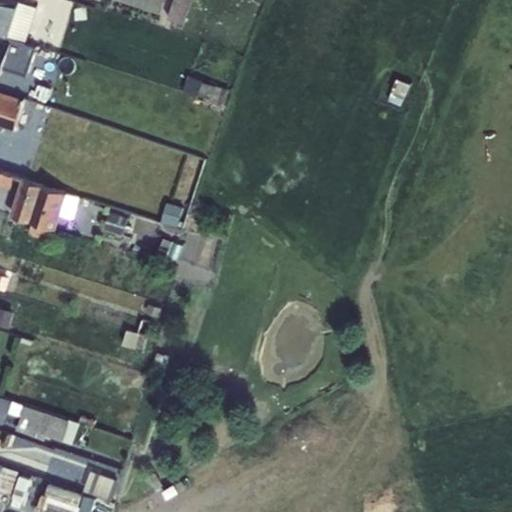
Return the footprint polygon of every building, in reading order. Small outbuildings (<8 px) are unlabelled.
[(19,0),(0,0),(0,33),(9,37),(9,35),(26,41),(38,6),(20,0),(19,0)] [(111,0),(159,15),(163,0),(111,0)] [(173,0),(168,18),(174,20),(172,25),(182,29),(191,0),(173,0)] [(85,7),(71,8),(72,22),(86,21),(85,7)] [(0,43),(0,79),(2,80),(13,48),(0,43)] [(188,75),(183,92),(223,106),(229,89),(188,75)] [(20,104),(22,98),(0,90),(0,125),(14,130),(23,104),(20,104)] [(0,185),(10,188),(13,175),(0,170),(0,185)] [(22,180),(11,215),(57,229),(62,214),(73,218),(79,197),(68,193),(28,180),(22,178),(22,180)] [(110,212),(104,229),(123,235),(128,217),(110,212)] [(163,238),(157,255),(166,258),(172,241),(163,238)] [(0,273),(0,288),(6,290),(10,276),(0,273)] [(149,304),(146,312),(159,316),(161,307),(149,304)] [(0,309),(0,325),(6,327),(11,313),(0,309)] [(127,330),(124,344),(145,351),(149,336),(147,336),(152,321),(142,319),(138,333),(127,330)] [(26,338),(22,337),(20,344),(32,348),(31,349),(43,352),(44,351),(57,354),(59,347),(26,338)] [(157,352),(152,369),(165,372),(170,355),(157,352)] [(0,395),(0,422),(3,424),(7,412),(21,416),(16,429),(45,439),(46,435),(70,442),(77,422),(0,395)] [(57,460),(55,474),(84,478),(86,464),(57,460)] [(0,500),(8,503),(20,471),(4,466),(4,464),(0,462),(0,500)] [(95,472),(88,492),(110,500),(117,480),(95,472)]
